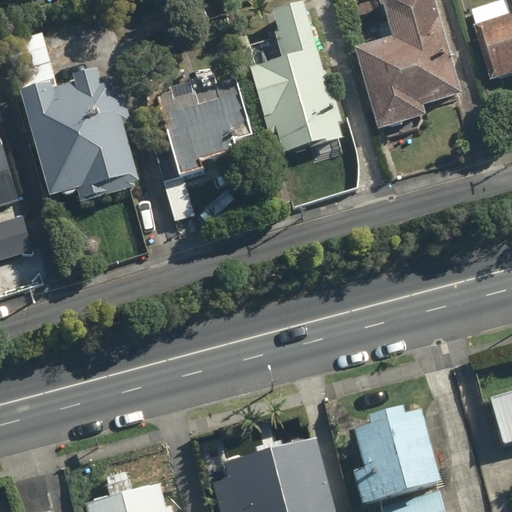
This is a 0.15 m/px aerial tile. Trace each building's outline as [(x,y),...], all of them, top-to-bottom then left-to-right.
[(149,0),(153,11),(191,0),(149,0)] [(393,0),(403,37),(360,48),(382,132),(430,120),(426,106),(470,95),(446,0),(393,0)] [(511,3),(476,13),(493,77),(511,71),(511,3)] [(316,5),(279,15),(292,62),(258,71),(282,159),(352,140),(316,5)] [(191,92),(168,98),(189,179),(209,174),(205,159),(264,144),(250,90),(227,96),(219,65),(186,74),(191,92)] [(60,85),(32,93),(60,195),(84,188),(89,203),(149,187),(117,69),(85,77),(88,88),(63,95),(60,85)] [(0,206),(26,197),(1,124),(0,124),(0,263),(37,250),(26,217),(0,225),(0,206)] [(511,391),(499,395),(511,442),(511,391)] [(450,511),(444,484),(449,483),(433,411),(360,428),(368,463),(356,466),(364,503),(380,499),(382,511),(450,511)] [(345,511),(325,436),(212,466),(223,511),(345,511)] [(182,511),(180,506),(171,508),(164,482),(89,503),(91,511),(182,511)]
